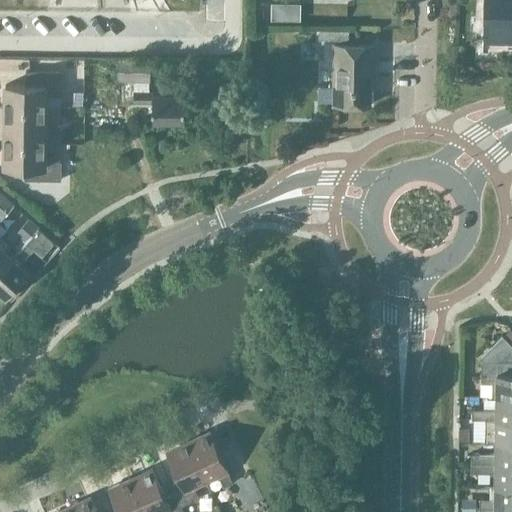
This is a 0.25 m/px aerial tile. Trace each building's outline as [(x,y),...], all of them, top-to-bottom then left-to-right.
[(511,0),(486,0),(486,42),(511,41),(511,0)] [(271,20),(300,20),(300,2),(271,2),(271,20)] [(318,29),(318,40),(326,40),(327,29),(318,29)] [(334,44),(333,104),(369,104),(370,77),(374,77),(374,44),(334,44)] [(117,58),(117,80),(133,81),(149,81),(150,81),(150,58),(117,58)] [(6,84),(5,124),(61,125),(61,107),(45,106),(45,94),(61,94),(61,70),(26,70),(26,84),(6,84)] [(184,121),(184,94),(153,94),(153,91),(133,91),(133,101),(152,101),(152,121),(184,121)] [(61,125),(5,124),(5,164),(25,164),(25,179),(60,179),(60,156),(44,156),(45,143),(60,143),(61,125)] [(0,218),(14,204),(6,197),(0,203),(0,218)] [(25,240),(38,226),(28,217),(16,231),(25,240)] [(11,255),(0,268),(0,289),(7,296),(16,285),(20,289),(33,274),(28,270),(19,262),(33,246),(43,254),(55,241),(38,226),(25,240),(11,255)] [(0,268),(11,255),(0,244),(0,268)] [(320,261),(310,262),(313,284),(322,283),(320,261)] [(511,329),(510,327),(502,334),(511,344),(511,329)] [(496,395),(511,395),(511,372),(510,373),(510,361),(509,361),(481,360),(481,382),(491,382),(491,395),(491,396),(496,396),(496,395)] [(459,395),(491,395),(491,382),(481,382),(473,382),(459,381),(459,395)] [(471,408),(471,418),(473,418),(485,418),(511,418),(511,395),(496,395),(496,396),(496,408),(471,407),(471,408)] [(511,418),(485,418),(485,440),(495,440),(511,440),(511,418)] [(459,429),(459,440),(469,440),(469,429),(459,429)] [(188,441),(205,478),(218,472),(224,486),(232,482),(209,431),(188,441)] [(511,440),(495,440),(495,453),(471,453),(470,463),(511,462),(511,440)] [(205,478),(188,441),(167,451),(180,479),(170,483),(174,492),(175,492),(180,506),(181,506),(199,497),(193,483),(205,478)] [(511,462),(470,463),(470,472),(495,472),(495,485),(511,485),(511,462)] [(152,469),(131,479),(146,511),(156,511),(160,510),(161,511),(183,511),(181,506),(180,506),(175,492),(174,492),(165,497),(152,469)] [(146,511),(131,479),(110,488),(121,511),(146,511)] [(479,498),(479,511),(507,511),(508,508),(511,508),(511,485),(495,485),(490,484),(490,498),(479,498)] [(97,511),(91,497),(69,507),(71,511),(97,511)]
